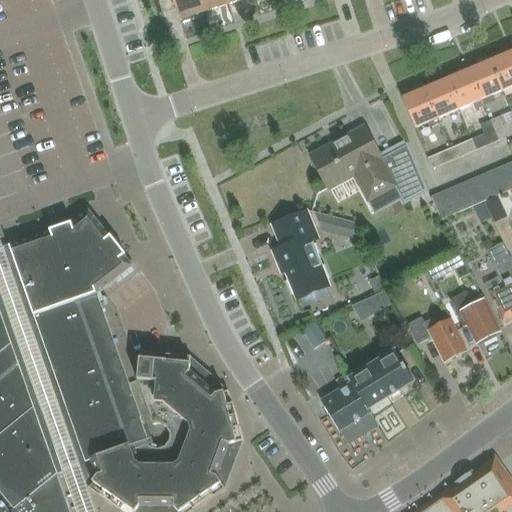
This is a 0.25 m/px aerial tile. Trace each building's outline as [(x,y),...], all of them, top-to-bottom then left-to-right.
[(204,13),(199,0),(172,0),(180,21),(204,13)] [(199,0),(204,13),(228,6),(226,0),(199,0)] [(511,88),(511,52),(491,62),(503,92),(511,88)] [(468,71),(483,107),(492,103),(490,97),(503,92),(491,62),(468,71)] [(475,111),(483,107),(468,71),(446,80),(459,110),(472,105),(475,111)] [(459,110),(446,80),(424,90),(438,119),(459,110)] [(440,125),(438,119),(424,90),(402,99),(414,129),(429,123),(431,128),(440,125)] [(498,141),(511,135),(511,123),(504,127),(500,117),(490,122),(498,141)] [(472,141),(476,151),(498,141),(490,122),(480,126),(484,136),(472,141)] [(310,158),(328,190),(355,175),(369,200),(395,186),(403,203),(425,191),(429,200),(430,199),(407,144),(405,145),(406,147),(381,159),(365,129),(310,158)] [(456,159),(476,151),(472,141),(452,149),(456,159)] [(432,169),(456,159),(452,149),(428,159),(432,169)] [(511,162),(503,166),(511,187),(511,162)] [(493,171),(503,193),(511,189),(511,187),(503,166),(493,171)] [(483,175),(493,198),(503,193),(493,171),(483,175)] [(473,179),(483,202),(493,198),(483,175),(473,179)] [(463,184),(473,206),(483,202),(473,179),(463,184)] [(453,188),(463,211),(473,206),(463,184),(453,188)] [(443,192),(453,215),(463,211),(453,188),(443,192)] [(441,220),(453,215),(443,192),(431,197),(441,220)] [(498,198),(485,204),(494,224),(507,218),(498,198)] [(65,279),(25,293),(54,377),(117,354),(97,296),(96,294),(132,266),(124,257),(125,256),(110,237),(108,238),(88,212),(71,225),(71,224),(49,231),(49,233),(65,279)] [(306,212),(272,226),(282,249),(273,252),(278,264),(282,263),(297,301),(329,288),(310,242),(317,238),(306,212)] [(49,233),(9,248),(25,293),(65,279),(49,233)] [(511,262),(511,260),(503,244),(486,252),(494,268),(498,277),(484,284),(506,326),(511,323),(511,262)] [(0,313),(18,365),(42,431),(57,473),(62,471),(70,468),(77,466),(85,463),(77,440),(62,399),(48,358),(33,315),(25,293),(9,248),(0,250),(0,313)] [(457,281),(470,274),(459,253),(446,260),(457,281)] [(494,334),(498,332),(482,300),(467,308),(460,296),(450,301),(464,328),(467,326),(476,344),(484,340),(487,342),(494,338),(494,334)] [(0,380),(18,365),(0,313),(0,380)] [(443,363),(466,351),(449,320),(439,325),(436,318),(424,324),(421,318),(406,325),(417,345),(430,338),(443,363)] [(326,343),(316,327),(314,324),(302,331),(314,350),(326,343)] [(395,351),(350,379),(352,383),(368,411),(414,382),(395,351)] [(117,354),(54,377),(62,399),(103,385),(111,405),(132,397),(117,354)] [(139,360),(137,381),(153,425),(158,424),(165,427),(207,379),(190,365),(139,359),(139,360)] [(0,380),(0,457),(4,463),(42,431),(18,365),(0,380)] [(207,379),(165,427),(169,434),(169,442),(228,464),(236,444),(223,393),(207,379)] [(352,383),(321,402),(339,432),(341,431),(349,445),(377,427),(369,414),(370,413),(368,411),(352,383)] [(103,385),(62,399),(77,440),(139,417),(132,397),(111,405),(103,385)] [(139,417),(77,440),(85,463),(145,442),(148,441),(139,417)] [(4,463),(0,457),(0,492),(1,493),(14,510),(57,475),(57,473),(42,431),(4,463)] [(145,442),(85,463),(92,483),(132,511),(177,511),(173,504),(160,449),(157,450),(149,447),(145,442)] [(164,448),(160,449),(173,504),(177,511),(180,511),(221,484),(228,464),(169,442),(164,448)] [(70,468),(62,471),(77,511),(93,511),(77,466),(70,468)] [(511,511),(511,495),(492,467),(425,511),(511,511)] [(1,493),(0,493),(0,503),(5,511),(70,511),(57,475),(14,510),(1,493)]
